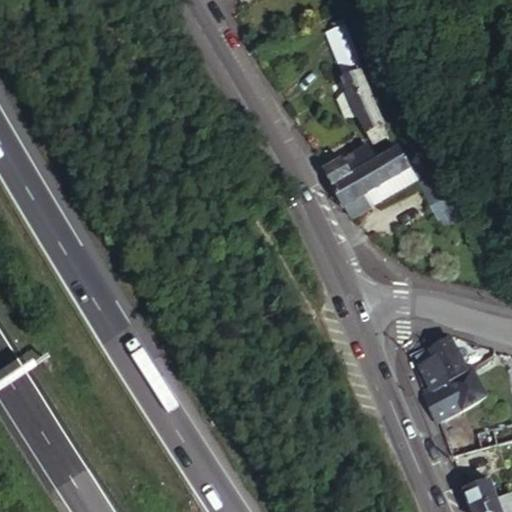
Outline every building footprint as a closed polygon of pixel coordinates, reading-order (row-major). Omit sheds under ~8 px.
[(341,80),(370,145),(385,135),(357,74),(359,72),(342,31),(326,38),(343,79),(341,80)] [(405,151),(422,184),(436,177),(419,144),(405,151)] [(323,173),(332,188),(375,163),(375,162),(367,147),(323,173)] [(386,184),(409,170),(398,148),(375,162),(375,163),(386,184)] [(332,188),(350,219),(369,208),(362,197),(386,184),(375,163),(332,188)] [(362,197),(369,208),(416,181),(409,170),(386,184),(362,197)] [(451,200),(433,207),(445,237),(462,230),(451,200)] [(420,369),(432,393),(466,376),(465,375),(449,342),(430,351),(435,362),(420,369)] [(415,357),(420,369),(435,362),(430,351),(415,357)] [(435,426),(438,423),(462,412),(464,415),(487,403),(472,371),(465,375),(466,376),(432,393),(422,398),(435,426)] [(511,425),(447,446),(452,461),(511,444),(511,443),(511,425)] [(465,495),(471,511),(511,511),(511,499),(504,502),(496,503),(490,487),(465,495)]
